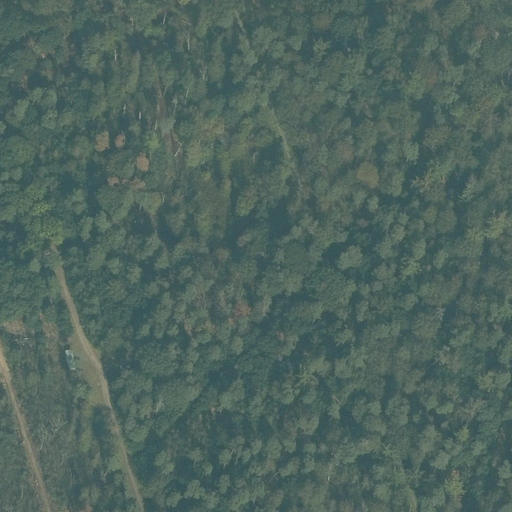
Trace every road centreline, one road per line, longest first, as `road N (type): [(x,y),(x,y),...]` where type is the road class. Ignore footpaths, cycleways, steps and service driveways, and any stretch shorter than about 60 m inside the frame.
road 1 (track): [(15,95),(143,511)]
road 2 (track): [(79,511),(331,278)]
road 3 (track): [(122,0),(15,95)]
